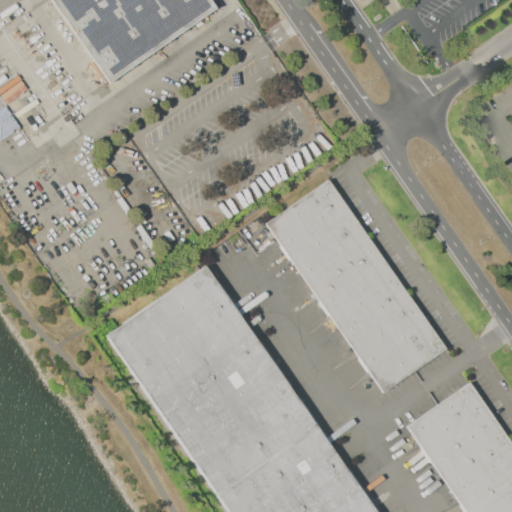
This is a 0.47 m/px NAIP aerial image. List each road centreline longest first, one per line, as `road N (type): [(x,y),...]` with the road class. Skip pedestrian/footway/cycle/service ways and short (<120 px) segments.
road 1 (tertiary): [(378,137),(511,330)]
road 2 (tertiary): [(511,244),(418,109)]
road 3 (residential): [(418,109),(342,0)]
road 4 (residential): [(302,28),(378,137)]
